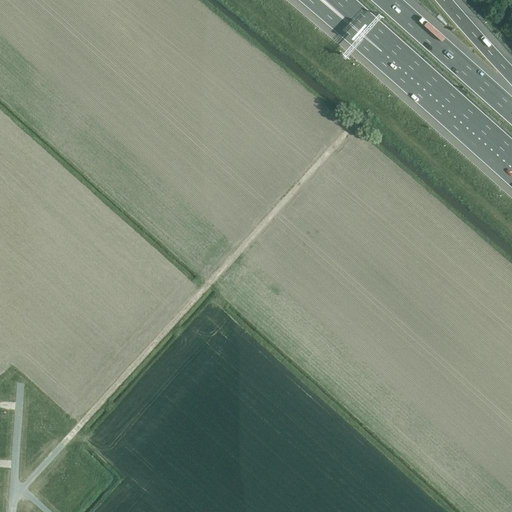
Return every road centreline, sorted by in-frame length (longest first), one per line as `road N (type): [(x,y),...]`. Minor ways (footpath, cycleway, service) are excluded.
road 1 (motorway): [(383,48),(511,162)]
road 2 (motorway): [(511,107),(387,0)]
